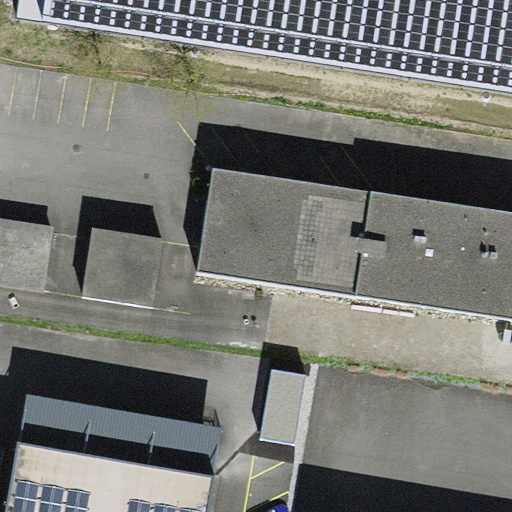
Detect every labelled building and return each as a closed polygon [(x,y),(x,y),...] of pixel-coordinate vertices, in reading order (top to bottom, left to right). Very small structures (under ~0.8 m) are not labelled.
[(511,91),(511,0),(18,0),(16,16),(511,91)] [(511,213),(216,172),(202,274),(511,317),(511,213)] [(51,232),(0,224),(0,283),(41,290),(51,232)] [(163,241),(93,230),(82,297),(151,309),(163,241)] [(203,511),(209,478),(16,446),(5,511),(203,511)]
